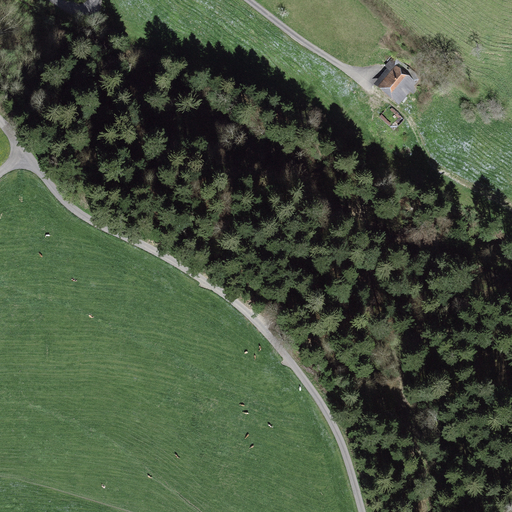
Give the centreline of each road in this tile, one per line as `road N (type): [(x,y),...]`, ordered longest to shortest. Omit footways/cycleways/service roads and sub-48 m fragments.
road 1 (track): [(24,153),(72,208),(167,257),(263,328),(329,417),(362,511)]
road 2 (track): [(277,344),(334,374),(383,417),(493,471),(511,469)]
road 3 (track): [(249,0),(365,79)]
